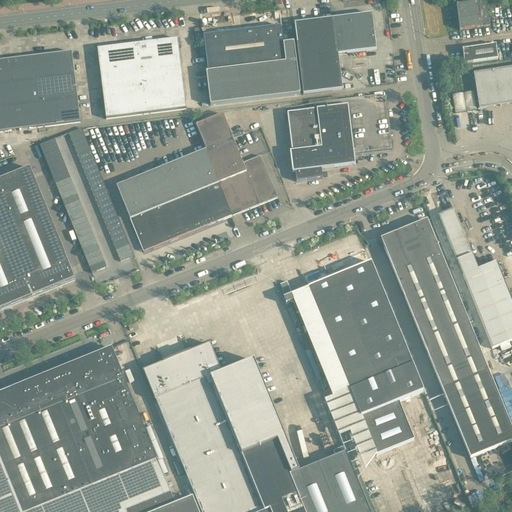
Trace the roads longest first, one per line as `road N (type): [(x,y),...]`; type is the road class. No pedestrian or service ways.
road 1 (tertiary): [(0,353),(424,179),(436,166)]
road 2 (unknown): [(312,225),(302,198),(396,153),(392,87)]
road 3 (tertiary): [(0,22),(175,0)]
road 4 (tertiary): [(436,166),(408,0)]
road 5 (unknown): [(0,320),(85,284),(98,312)]
